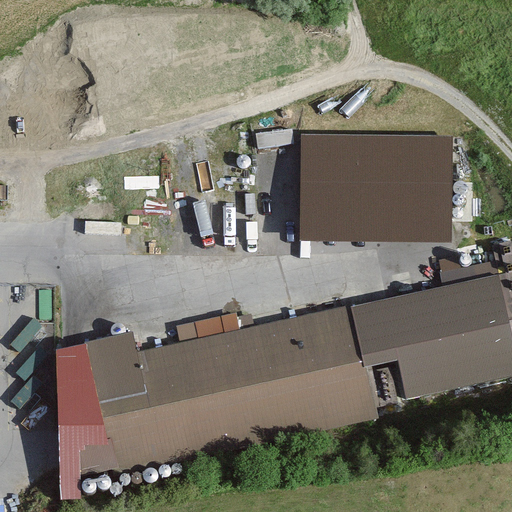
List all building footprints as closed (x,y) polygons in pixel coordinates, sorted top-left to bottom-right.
[(260,146),(295,145),(294,125),(259,126),(260,146)] [(447,139),(305,137),(303,235),(446,237),(447,139)] [(171,241),(170,199),(130,200),(131,245),(156,245),(156,242),(171,241)] [(115,244),(116,218),(81,217),(81,243),(115,244)] [(511,381),(511,361),(495,278),(475,282),(473,269),(437,276),(440,291),(137,353),(134,338),(83,348),(111,480),(376,426),(365,371),(396,365),(404,404),(511,381)] [(40,331),(14,341),(22,362),(48,352),(40,331)]
